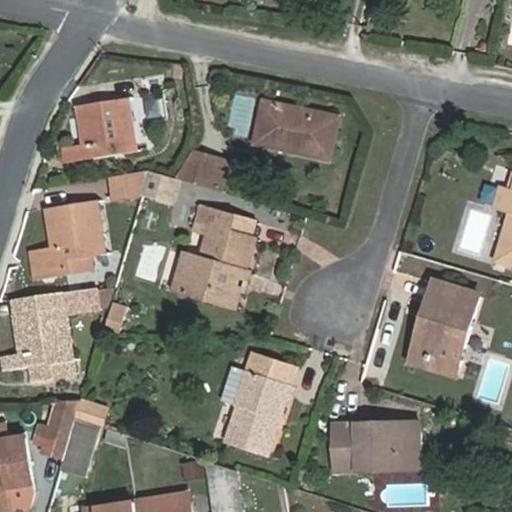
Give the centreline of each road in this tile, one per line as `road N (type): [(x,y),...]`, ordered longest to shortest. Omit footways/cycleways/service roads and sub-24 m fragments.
road 1 (residential): [(91,18),(429,90)]
road 2 (residential): [(321,322),(370,269),(429,90)]
road 3 (residential): [(0,191),(22,113),(91,18)]
